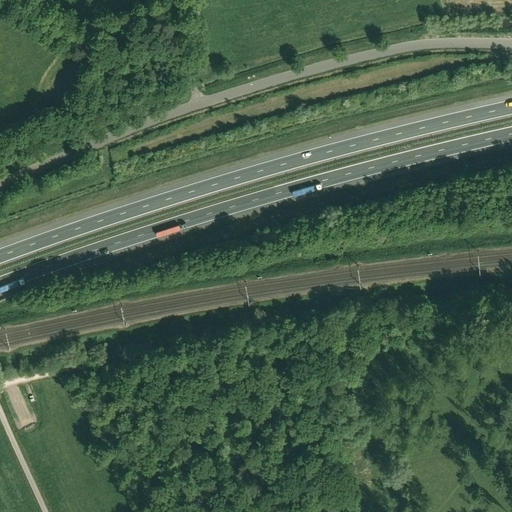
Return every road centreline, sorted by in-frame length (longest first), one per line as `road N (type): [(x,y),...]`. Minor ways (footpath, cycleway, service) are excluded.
road 1 (motorway): [(0,285),(180,223),(511,136)]
road 2 (motorway): [(511,106),(173,195),(0,254)]
road 3 (unclassified): [(198,103),(392,49),(511,42)]
road 4 (unclassified): [(0,184),(198,103)]
